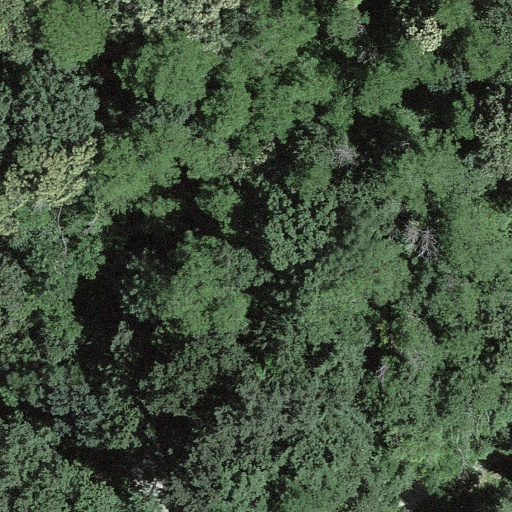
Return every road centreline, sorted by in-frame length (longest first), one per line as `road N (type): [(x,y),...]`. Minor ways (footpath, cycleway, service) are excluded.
road 1 (track): [(192,511),(147,457),(77,410),(0,391)]
road 2 (track): [(511,441),(364,511)]
